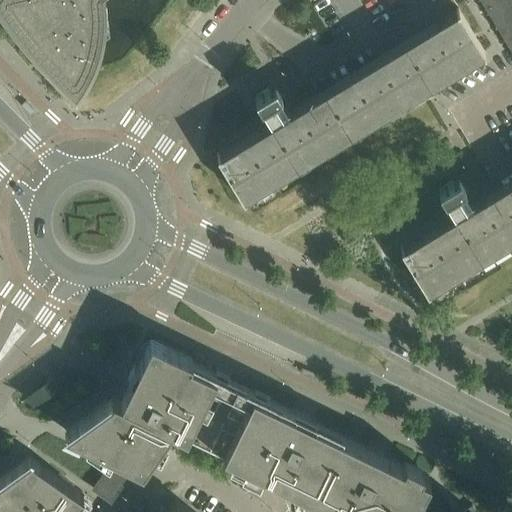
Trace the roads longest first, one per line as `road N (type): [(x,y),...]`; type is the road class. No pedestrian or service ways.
road 1 (tertiary): [(127,264),(511,451)]
road 2 (tertiary): [(511,407),(146,228)]
road 3 (residential): [(202,62),(105,171)]
road 4 (residential): [(137,192),(202,62)]
